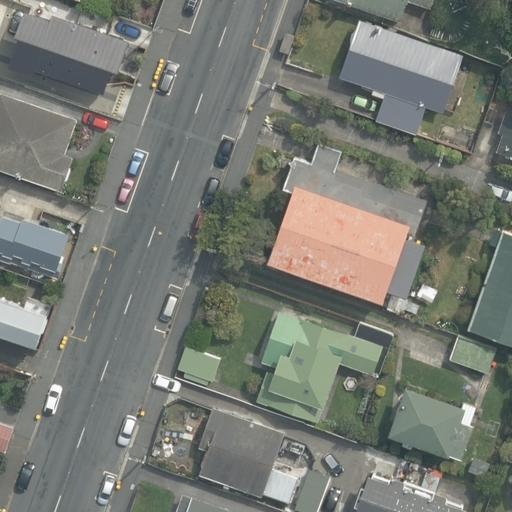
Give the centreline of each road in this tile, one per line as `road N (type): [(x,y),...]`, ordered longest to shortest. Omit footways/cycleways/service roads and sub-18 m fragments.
road 1 (tertiary): [(55,511),(209,76)]
road 2 (residential): [(511,183),(209,76)]
